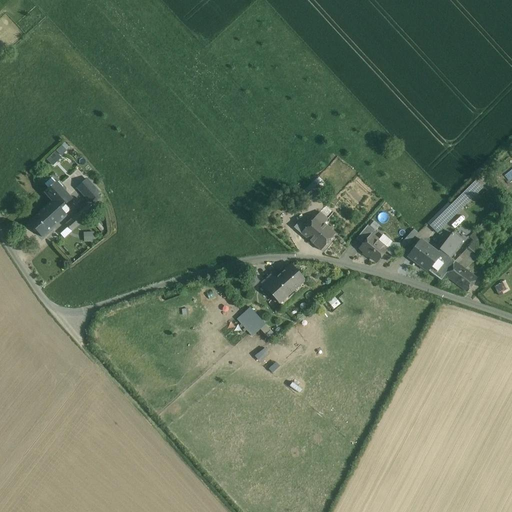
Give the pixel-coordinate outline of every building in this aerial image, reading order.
[(510,182),(511,180),(511,167),(503,174),(510,182)] [(314,172),(300,186),(302,188),(305,190),(314,182),(318,177),(314,172)] [(326,184),(318,177),(314,182),(321,189),(326,184)] [(100,193),(87,180),(78,188),(90,201),(91,202),(100,193)] [(448,203),(444,207),(452,215),(481,186),(476,180),(451,205),(450,205),(448,203)] [(305,190),(304,191),(312,198),(318,191),(321,189),(314,182),(305,190)] [(57,183),(46,193),(53,200),(29,222),(43,238),(67,215),(66,214),(61,208),(65,204),(71,199),(62,188),(57,183)] [(302,188),(296,194),(299,197),(304,191),(305,190),(302,188)] [(312,198),(304,191),(299,197),(306,204),(312,198)] [(71,210),(65,204),(61,208),(66,214),(71,210)] [(88,204),(66,224),(72,231),(94,211),(88,204)] [(435,216),(444,225),(445,225),(453,217),(452,215),(444,207),(435,216)] [(307,227),(301,234),(321,251),(336,233),(324,224),(328,220),(320,212),(307,227)] [(444,225),(435,216),(428,224),(437,233),(444,225)] [(307,227),(300,221),(294,228),(301,234),(307,227)] [(368,225),(356,239),(363,245),(372,235),(375,231),(368,225)] [(414,230),(400,243),(405,247),(418,234),(414,230)] [(484,240),(474,231),(469,237),(474,241),(480,246),(484,240)] [(440,249),(442,251),(450,257),(462,241),(453,233),(440,249)] [(372,235),(363,245),(360,248),(376,262),(385,251),(387,250),(377,242),(379,240),(372,235)] [(377,242),(387,250),(392,243),(383,235),(379,240),(377,242)] [(438,252),(421,239),(408,256),(428,271),(441,254),(440,254),(438,252)] [(492,247),(484,240),(480,246),(478,248),(485,254),(492,247)] [(474,241),(466,250),(473,255),(478,248),(480,246),(474,241)] [(394,258),(405,247),(400,243),(392,243),(387,250),(385,251),(394,258)] [(466,250),(455,262),(465,269),(476,259),(473,255),(466,250)] [(441,254),(428,271),(441,280),(455,261),(450,257),(442,251),(440,254),(441,254)] [(465,269),(455,262),(445,275),(467,292),(477,278),(465,269)] [(292,265),(275,279),(272,275),(262,284),(279,303),(305,280),(292,265)] [(253,273),(244,280),(252,289),(260,282),(253,273)] [(327,300),(333,309),(340,304),(334,295),(327,300)] [(265,324),(250,307),(237,319),(253,336),(265,324)] [(259,360),(266,351),(261,348),(254,356),(259,360)]
